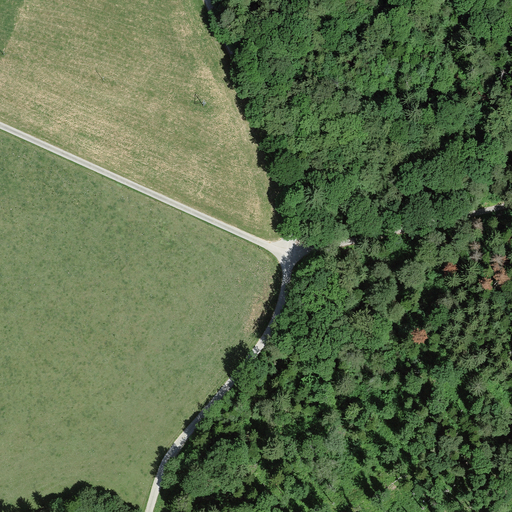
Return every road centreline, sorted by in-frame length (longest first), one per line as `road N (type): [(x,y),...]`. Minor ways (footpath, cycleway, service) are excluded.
road 1 (track): [(289,256),(0,125)]
road 2 (track): [(289,256),(265,336),(175,447),(148,511)]
road 3 (track): [(289,256),(290,199),(209,0)]
road 4 (track): [(511,204),(289,256)]
